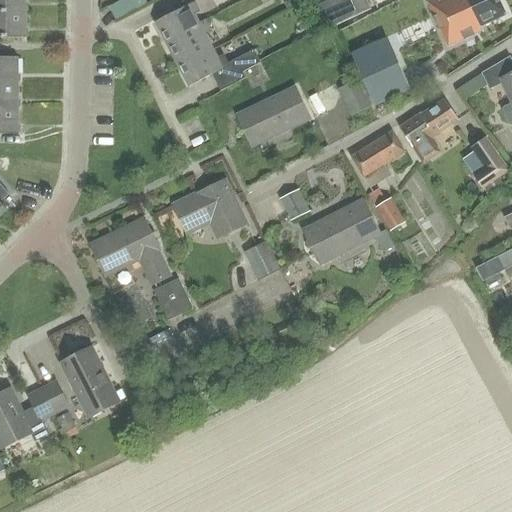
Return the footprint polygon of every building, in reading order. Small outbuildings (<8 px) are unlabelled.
[(0,0),(0,9),(25,10),(25,0),(0,0)] [(145,0),(130,0),(135,10),(147,4),(145,0)] [(301,1),(300,0),(282,0),(286,8),(301,1)] [(313,0),(327,30),(371,10),(366,0),(313,0)] [(480,27),(505,15),(498,0),(432,0),(427,2),(447,46),(481,30),(480,27)] [(199,24),(198,23),(194,15),(199,12),(194,2),(154,23),(164,42),(199,24)] [(0,37),(25,38),(25,10),(0,9),(0,37)] [(178,68),(212,50),(204,33),(209,31),(204,21),(198,23),(199,24),(164,42),(178,68)] [(389,38),(352,55),(375,105),(412,88),(389,38)] [(255,52),(228,66),(222,57),(217,59),(212,50),(178,68),(188,87),(212,75),(220,91),(245,78),(243,72),(260,63),(255,52)] [(0,83),(17,83),(17,58),(0,57),(0,83)] [(502,84),(511,104),(503,107),(502,111),(507,122),(510,123),(511,122),(511,61),(510,57),(481,73),(458,88),(465,99),(487,85),(489,90),(502,84)] [(350,116),(368,108),(356,81),(338,89),(350,116)] [(17,83),(0,83),(0,108),(17,109),(17,83)] [(251,146),(309,118),(295,89),(237,116),(251,146)] [(458,120),(443,98),(420,114),(419,113),(398,127),(422,164),(440,152),(432,139),(458,120)] [(17,109),(0,108),(0,134),(17,134),(17,109)] [(392,132),(351,157),(369,189),(390,176),(384,165),(404,153),(392,132)] [(486,136),(469,148),(473,152),(484,169),(475,175),(473,177),(482,189),(498,178),(510,170),(486,136)] [(218,238),(245,225),(224,181),(173,206),(186,233),(210,222),(218,238)] [(0,215),(6,210),(0,203),(0,202),(8,195),(0,185),(0,215)] [(379,189),(369,195),(390,231),(403,224),(389,200),(386,202),(379,189)] [(291,221),(309,212),(298,191),(280,200),(291,221)] [(319,264),(379,234),(362,201),(303,231),(319,264)] [(510,231),(511,229),(511,213),(503,218),(510,231)] [(144,220),(90,246),(105,276),(139,259),(152,285),(168,277),(156,251),(158,250),(144,220)] [(280,270),(267,244),(243,252),(257,280),(280,270)] [(511,248),(496,257),(503,271),(511,266),(511,248)] [(153,291),(168,321),(193,309),(178,279),(153,291)] [(89,417),(118,402),(91,348),(61,363),(89,417)] [(54,414),(68,407),(56,382),(42,389),(54,414)] [(42,421),(54,414),(42,389),(28,396),(33,407),(21,413),(9,389),(0,394),(0,443),(3,448),(30,435),(34,442),(49,434),(42,421)] [(76,427),(69,412),(56,419),(64,433),(76,427)] [(144,436),(137,423),(129,427),(135,441),(144,436)]
